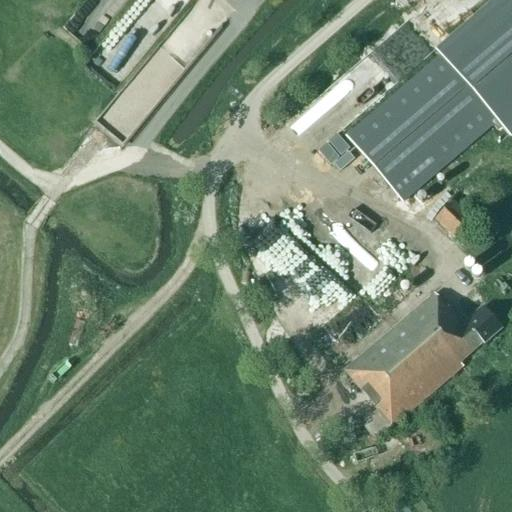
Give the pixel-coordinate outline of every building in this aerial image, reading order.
[(146,0),(142,0),(103,42),(113,52),(117,48),(126,56),(132,49),(141,57),(172,24),(146,0)] [(470,155),(483,145),(478,139),(497,122),(441,57),(346,138),(402,204),(466,149),(470,155)] [(454,240),(472,222),(453,203),(435,222),(454,240)] [(416,240),(373,214),(359,236),(402,263),(416,240)] [(463,325),(449,308),(448,309),(435,295),(344,372),(378,411),(362,425),(377,442),(464,367),(461,363),(500,330),(482,309),(463,325)] [(447,450),(420,419),(396,440),(422,470),(447,450)]
